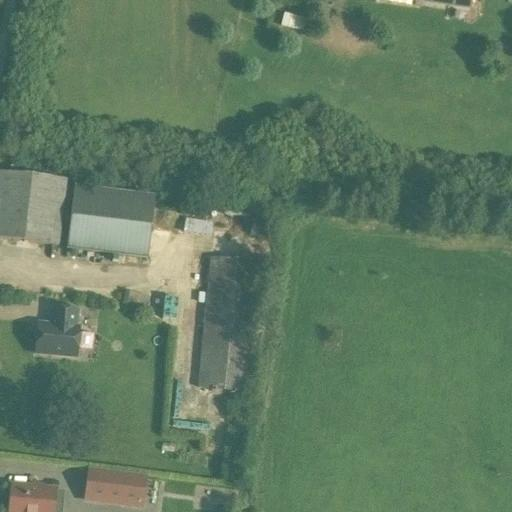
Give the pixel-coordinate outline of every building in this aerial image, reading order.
[(416,0),(416,1),(447,6),(445,20),(467,23),(470,0),(416,0)] [(0,240),(58,248),(65,182),(0,173),(0,240)] [(147,260),(155,199),(73,189),(66,250),(147,260)] [(248,395),(261,263),(210,258),(197,390),(248,395)] [(76,328),(77,312),(51,310),(50,326),(38,325),(35,353),(75,356),(78,329),(76,328)] [(87,469),(83,504),(143,511),(147,477),(92,470),(87,469)] [(52,511),(54,491),(12,487),(9,511),(52,511)]
